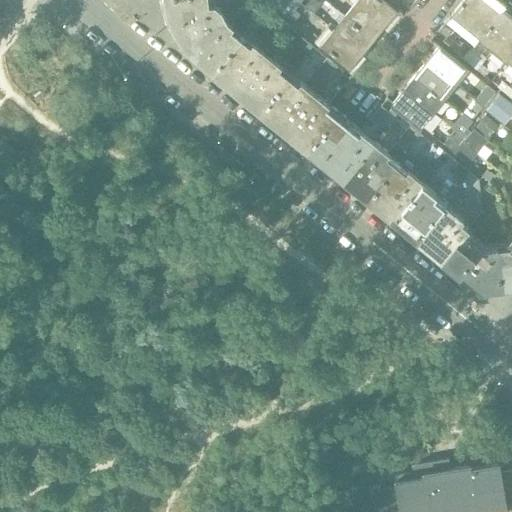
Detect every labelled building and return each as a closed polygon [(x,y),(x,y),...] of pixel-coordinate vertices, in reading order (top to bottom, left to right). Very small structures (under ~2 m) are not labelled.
[(228,22),(225,16),(222,11),(215,5),(209,5),(209,0),(164,0),(172,26),(172,25),(178,36),(182,43),(190,52),(190,53),(211,70),(212,70),(211,71),(212,71),(241,37),(233,31),(235,28),(228,22)] [(231,0),(232,11),(253,0),(231,0)] [(298,5),(290,0),(288,0),(285,5),(293,11),(298,5)] [(316,12),(326,1),(324,0),(309,0),(306,4),(316,12)] [(395,12),(381,0),(357,0),(356,2),(384,25),(395,12)] [(464,27),(486,0),(463,0),(451,16),(464,27)] [(480,40),(503,12),(488,0),(486,0),(464,27),(480,40)] [(384,25),(356,2),(345,16),(344,16),(373,39),(384,25)] [(373,39),(344,16),(345,16),(337,9),(332,16),(340,22),(333,30),(361,53),(373,39)] [(294,23),(300,15),(295,10),(288,18),(294,23)] [(494,51),(511,28),(511,19),(503,12),(480,40),(494,51)] [(451,33),(443,26),(438,31),(446,38),(451,33)] [(507,62),(511,56),(511,28),(494,51),(507,62)] [(361,53),(333,30),(321,44),(350,67),(361,53)] [(280,65),(267,54),(255,44),(252,46),(241,37),(212,71),(261,112),(290,77),(278,67),(280,65)] [(315,47),(302,37),(296,45),(309,55),(315,47)] [(461,48),(453,41),(448,47),(456,54),(461,48)] [(467,70),(438,47),(427,61),(455,84),(467,70)] [(327,57),(315,71),(326,80),(337,66),(327,57)] [(455,84),(427,61),(416,74),(444,98),(455,84)] [(489,70),(482,64),(477,70),(484,76),(489,70)] [(344,85),(350,77),(345,73),(338,80),(344,85)] [(444,98),(416,74),(404,89),(432,112),(444,98)] [(339,113),(315,93),(303,84),(301,86),(290,77),(261,112),(309,150),(339,113)] [(504,92),(509,87),(502,81),(498,87),(504,92)] [(432,112),(404,89),(393,102),(421,126),(432,112)] [(477,114),(490,99),(484,94),(471,109),(477,114)] [(502,124),(511,111),(511,104),(499,94),(486,110),(502,124)] [(396,164),(420,133),(421,132),(411,124),(388,153),(360,130),(339,113),(309,150),(369,199),(397,165),(396,164)] [(467,129),(473,122),(463,113),(451,127),(455,130),(465,139),(471,132),(467,129)] [(488,139),(499,126),(486,115),(475,128),(488,139)] [(476,153),(487,140),(474,129),(471,132),(465,139),(463,142),(476,153)] [(454,152),(463,142),(465,139),(455,130),(443,144),(454,152)] [(445,152),(433,142),(433,143),(425,151),(416,162),(429,173),(429,172),(438,161),(445,152)] [(478,154),(476,153),(463,142),(454,152),(469,165),(478,154)] [(470,172),(458,163),(450,172),(462,181),(470,172)] [(453,191),(429,172),(429,173),(422,181),(410,171),(408,173),(397,165),(369,199),(416,237),(444,203),(453,191)] [(488,182),(494,176),(487,170),(481,176),(488,182)] [(471,237),(470,227),(459,218),(461,217),(444,203),(416,237),(483,292),(501,290),(498,248),(486,249),(471,237)] [(511,288),(511,243),(509,247),(498,248),(501,290),(511,288)] [(408,448),(430,430),(422,420),(399,438),(408,448)] [(504,511),(506,511),(511,511),(511,469),(501,472),(499,464),(471,469),(470,466),(450,469),(448,459),(412,465),(413,473),(394,476),(396,490),(377,494),(377,497),(370,498),(360,511),(504,511)]
